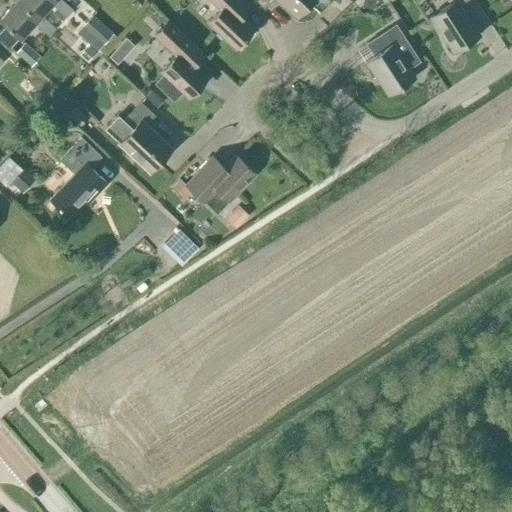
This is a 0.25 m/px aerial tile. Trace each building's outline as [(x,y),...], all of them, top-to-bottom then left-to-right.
[(37,16),(19,0),(15,0),(0,17),(0,19),(19,37),(33,21),(48,35),(54,28),(39,14),(37,16)] [(19,0),(37,16),(39,14),(50,3),(56,8),(53,12),(62,20),(72,9),(61,0),(19,0)] [(249,6),(242,0),(209,0),(219,9),(207,22),(234,48),(253,28),(240,16),(249,6)] [(277,0),(295,17),(311,0),(315,4),(318,0),(253,0),(264,10),(273,0),(277,0)] [(430,16),(453,52),(479,35),(459,4),(465,0),(446,0),(449,4),(430,16)] [(91,56),(112,33),(91,14),(75,32),(89,44),(84,50),(91,56)] [(206,78),(193,66),(203,55),(166,19),(152,34),(175,55),(160,72),(162,74),(154,83),(173,101),(181,92),(187,97),(206,78)] [(365,61),(387,94),(414,77),(408,67),(417,61),(395,24),(366,43),(374,55),(365,61)] [(15,52),(30,65),(39,55),(24,42),(15,52)] [(139,102),(122,121),(117,116),(105,128),(120,142),(118,143),(149,172),(171,148),(145,124),(153,115),(139,102)] [(79,125),(86,117),(75,107),(68,115),(79,125)] [(95,194),(106,182),(90,167),(100,156),(80,137),(59,159),(73,174),(49,199),(67,216),(91,190),(95,194)] [(216,214),(254,173),(235,155),(217,173),(205,162),(185,184),(190,189),(216,214)] [(22,192),(35,178),(23,167),(10,181),(22,192)] [(190,189),(185,184),(179,179),(171,187),(181,197),(190,189)] [(234,209),(226,218),(235,226),(243,218),(234,209)]
